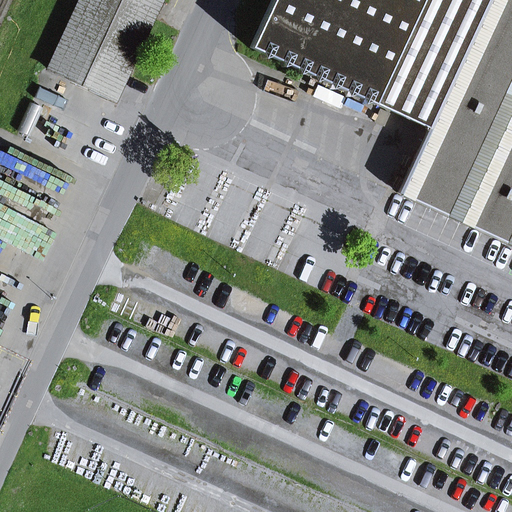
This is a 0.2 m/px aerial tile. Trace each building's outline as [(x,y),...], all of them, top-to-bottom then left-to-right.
[(79,0),(47,70),(116,101),(128,75),(162,0),(79,0)] [(486,0),(271,0),(250,48),(372,104),(373,103),(427,128),(486,0)] [(511,0),(486,0),(427,128),(412,161),(397,193),(511,246),(511,0)] [(44,242),(52,223),(10,204),(11,203),(0,197),(0,227),(2,223),(44,242)] [(0,298),(7,299),(13,251),(0,249),(0,298)]
